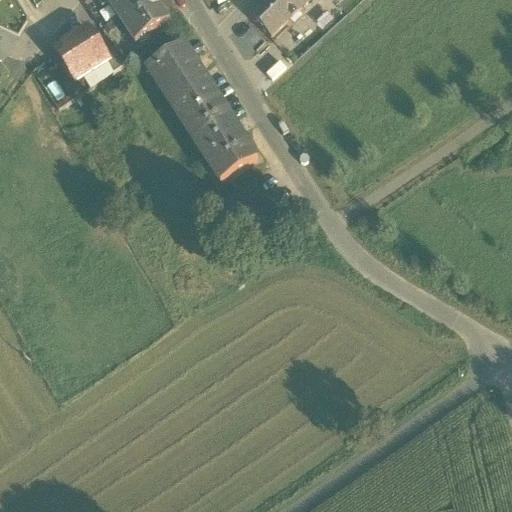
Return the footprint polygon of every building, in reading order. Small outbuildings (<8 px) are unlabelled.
[(104,0),(135,48),(170,26),(153,0),(104,0)] [(270,0),(249,21),(271,43),(300,15),(285,0),(270,0)] [(285,0),(300,15),(316,0),(285,0)] [(75,83),(82,79),(106,64),(107,63),(96,45),(87,31),(77,38),(76,36),(64,44),(65,45),(56,51),(66,68),(65,73),(68,78),(73,80),(75,83)] [(106,64),(114,76),(124,69),(105,39),(96,45),(107,63),(106,64)] [(146,72),(221,189),(258,165),(184,48),(146,72)] [(114,76),(106,64),(82,79),(90,92),(114,76)] [(208,218),(213,225),(231,214),(227,208),(208,218)]
